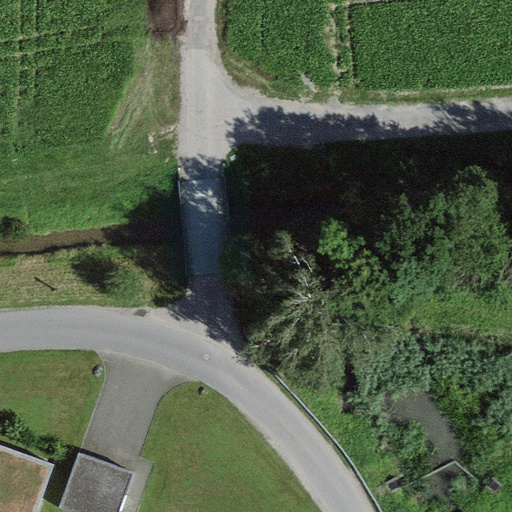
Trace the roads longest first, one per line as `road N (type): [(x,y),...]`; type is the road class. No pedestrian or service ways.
road 1 (residential): [(0,328),(149,334),(203,355),(274,409),(353,511)]
road 2 (track): [(203,355),(210,310),(207,0)]
road 3 (track): [(511,117),(205,132)]
